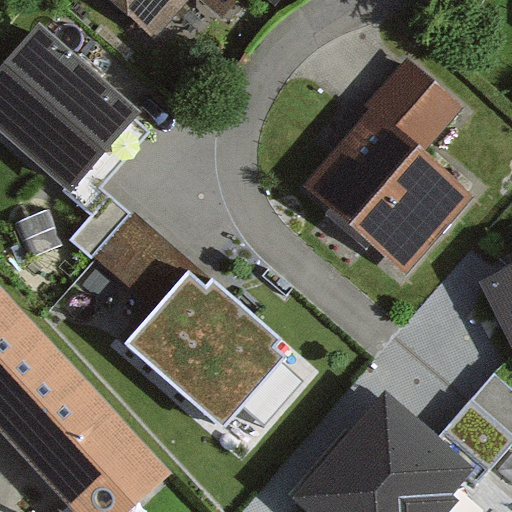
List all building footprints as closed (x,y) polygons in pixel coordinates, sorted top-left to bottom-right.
[(104,0),(155,44),(194,0),(221,23),(241,0),(104,0)] [(136,122),(38,35),(0,77),(0,127),(73,193),(136,122)] [(486,193),(433,146),(470,105),(416,57),(361,118),(367,123),(312,184),(413,274),(486,193)] [(511,276),(487,288),(511,339),(511,276)] [(188,283),(130,349),(224,430),(282,364),(270,354),(276,348),(213,294),(208,300),(188,283)] [(131,511),(168,479),(0,300),(0,426),(80,511),(131,511)] [(387,404),(300,504),(308,511),(447,511),(452,507),(446,502),(469,475),(387,404)]
